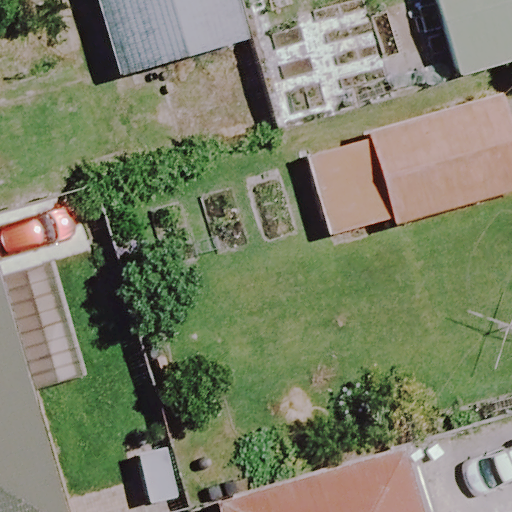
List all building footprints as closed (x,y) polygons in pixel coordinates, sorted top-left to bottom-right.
[(239,49),(224,0),(86,0),(110,86),(239,49)] [(511,66),(511,0),(425,0),(450,84),(511,66)] [(511,196),(511,160),(496,104),(300,159),(325,249),(511,196)] [(0,511),(47,511),(0,343),(0,511)] [(409,511),(385,430),(203,485),(211,511),(409,511)]
